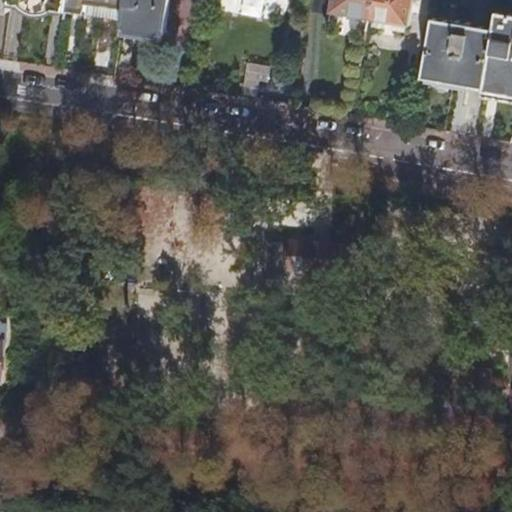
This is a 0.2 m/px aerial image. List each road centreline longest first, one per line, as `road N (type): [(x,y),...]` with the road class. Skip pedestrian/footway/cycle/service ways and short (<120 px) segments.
road 1 (residential): [(0,97),(511,175)]
road 2 (track): [(511,473),(0,434)]
